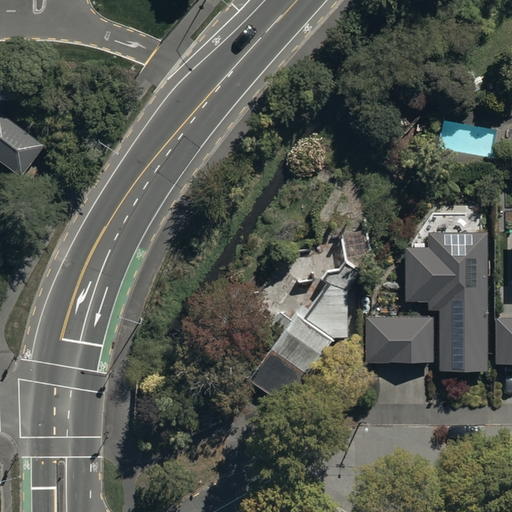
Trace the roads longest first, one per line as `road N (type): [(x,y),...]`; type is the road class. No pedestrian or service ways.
road 1 (tertiary): [(65,407),(80,303),(113,224),(209,94),(294,0)]
road 2 (residential): [(215,511),(264,483),(324,463),(486,457)]
